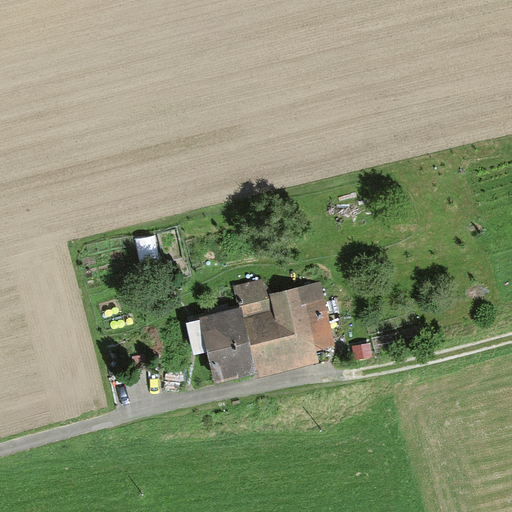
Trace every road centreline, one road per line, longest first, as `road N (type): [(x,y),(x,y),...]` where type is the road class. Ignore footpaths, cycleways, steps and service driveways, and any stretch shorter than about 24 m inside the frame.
road 1 (residential): [(355,375),(0,446)]
road 2 (track): [(511,333),(355,375)]
